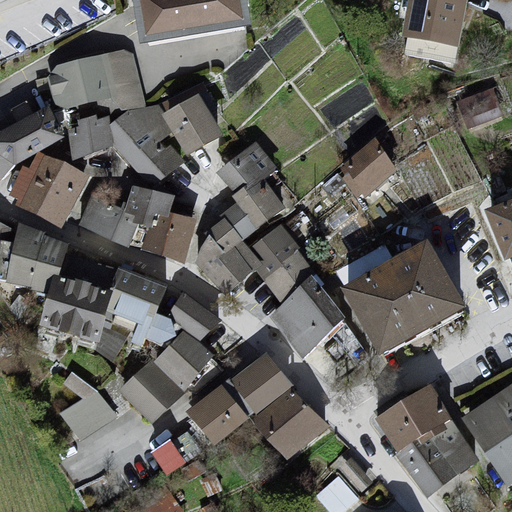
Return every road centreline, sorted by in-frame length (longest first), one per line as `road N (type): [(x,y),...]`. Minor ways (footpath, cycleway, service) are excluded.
road 1 (residential): [(342,424),(203,298),(0,210)]
road 2 (residential): [(511,323),(342,424)]
